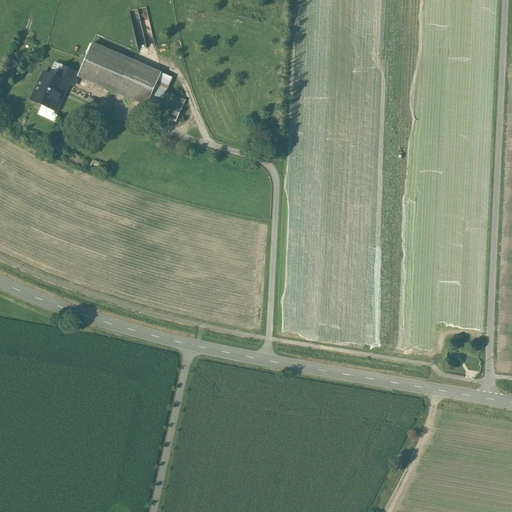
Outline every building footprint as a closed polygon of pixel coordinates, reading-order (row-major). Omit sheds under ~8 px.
[(145,7),(128,11),(137,50),(155,46),(145,7)] [(160,73),(92,43),(85,60),(79,73),(78,76),(146,106),(160,73)] [(55,77),(43,72),(30,100),(54,111),(63,92),(64,93),(70,81),(66,79),(67,76),(65,75),(68,68),(60,65),(55,77)] [(79,73),(68,68),(65,75),(67,76),(66,79),(70,81),(75,84),(78,76),(79,73)] [(171,78),(160,73),(146,106),(145,108),(175,121),(184,100),(165,92),(171,78)]
